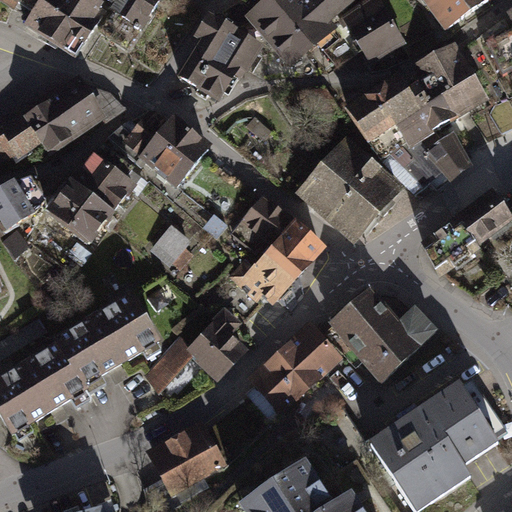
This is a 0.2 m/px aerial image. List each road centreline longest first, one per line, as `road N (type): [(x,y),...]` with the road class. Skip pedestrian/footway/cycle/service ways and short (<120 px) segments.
road 1 (residential): [(364,263),(243,382),(0,500)]
road 2 (residential): [(149,98),(257,168),(364,263)]
road 3 (residential): [(511,165),(364,263)]
road 4 (residential): [(0,40),(149,98)]
road 5 (residential): [(364,263),(494,339)]
road 6 (residential): [(149,98),(195,30),(228,0)]
